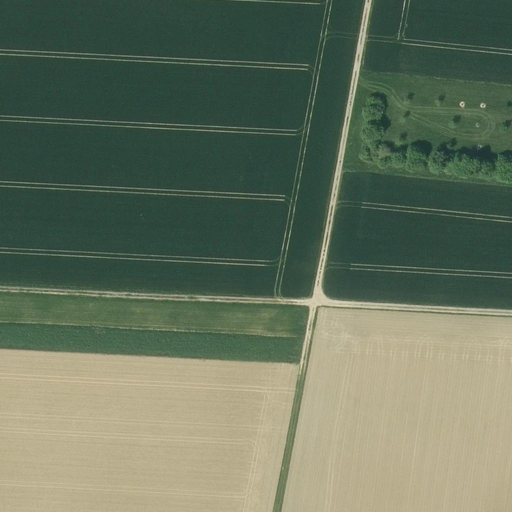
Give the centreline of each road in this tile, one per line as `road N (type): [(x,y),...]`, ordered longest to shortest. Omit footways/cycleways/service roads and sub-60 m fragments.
road 1 (track): [(314,304),(0,296)]
road 2 (track): [(314,304),(367,0)]
road 3 (track): [(274,511),(314,304)]
road 4 (track): [(511,315),(314,304)]
